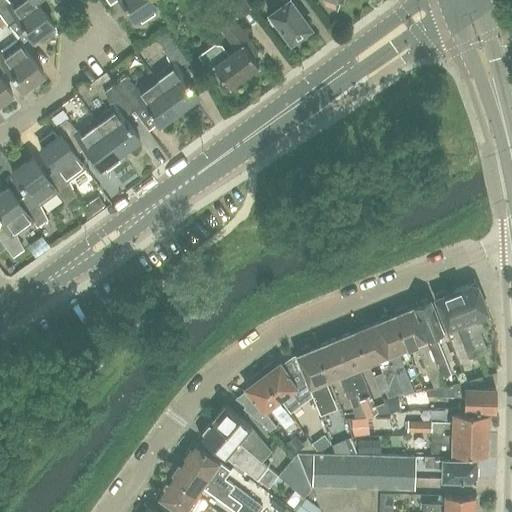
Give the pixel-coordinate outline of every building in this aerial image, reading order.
[(53,27),(35,2),(33,0),(17,0),(11,4),(6,0),(0,0),(0,15),(9,27),(19,20),(34,41),(37,39),(38,40),(44,40),(49,36),(51,30),(50,29),(53,27)] [(120,0),(135,21),(139,19),(142,24),(155,15),(152,10),(156,7),(151,0),(106,0),(111,6),(120,0)] [(224,0),(238,19),(250,10),(243,0),(224,0)] [(291,42),(310,28),(296,9),(298,7),(292,0),(277,0),(279,2),(267,10),(291,42)] [(209,71),(214,68),(229,88),(259,67),(252,58),(258,54),(234,20),(221,29),(237,50),(229,55),(222,45),(214,45),(198,56),(209,71)] [(158,39),(164,50),(172,66),(155,78),(180,112),(199,98),(183,77),(194,69),(174,43),(167,32),(158,39)] [(0,51),(0,75),(8,69),(24,91),(45,76),(20,42),(3,54),(0,51)] [(180,112),(155,78),(139,90),(126,78),(115,86),(135,113),(144,106),(159,126),(180,112)] [(0,104),(12,96),(0,80),(0,104)] [(135,113),(115,86),(104,94),(112,110),(96,122),(120,155),(140,140),(125,120),(135,113)] [(120,155),(96,122),(80,133),(67,121),(56,130),(60,136),(75,156),(85,149),(100,169),(120,155)] [(68,181),(84,169),(75,156),(60,136),(56,138),(53,134),(39,144),(43,148),(40,151),(55,172),(46,178),(57,193),(65,205),(76,197),(68,181)] [(18,202),(32,222),(37,229),(48,221),(40,206),(57,193),(46,178),(32,159),(13,174),(28,194),(18,202)] [(32,222),(18,202),(8,188),(0,193),(0,220),(3,225),(0,226),(0,242),(11,258),(23,250),(16,235),(32,222)] [(479,355),(488,351),(482,335),(486,333),(480,317),(488,313),(476,281),(452,291),(479,355)] [(469,359),(479,355),(452,291),(446,293),(445,291),(435,294),(436,297),(434,298),(447,329),(456,326),(469,359)] [(414,307),(444,378),(452,375),(436,336),(445,332),(432,299),(428,301),(425,299),(421,301),(420,304),(414,307)] [(408,347),(415,344),(434,387),(446,385),(444,378),(414,307),(408,309),(407,306),(396,310),(397,313),(394,315),(408,347)] [(398,351),(408,347),(394,315),(388,317),(387,314),(381,317),(382,320),(375,322),(404,394),(414,392),(402,362),(398,351)] [(375,322),(355,331),(368,363),(378,359),(390,389),(386,391),(388,398),(393,397),(403,393),(404,395),(404,394),(375,322)] [(355,331),(336,338),(358,395),(363,406),(367,417),(378,412),(363,377),(359,367),(368,363),(355,331)] [(336,338),(317,346),(330,379),(338,376),(342,386),(347,399),(358,395),(336,338)] [(337,409),(326,380),(330,379),(317,346),(311,348),(310,346),(306,346),(303,348),(304,351),(296,354),(302,368),(310,389),(313,397),(321,415),(337,409)] [(272,364),(260,372),(280,400),(293,391),(298,397),(310,389),(302,368),(298,370),(293,358),(282,366),(280,363),(274,368),(272,364)] [(280,400),(260,372),(249,380),(252,384),(246,388),(248,391),(237,398),(246,405),(244,409),(269,430),(276,426),(265,411),(280,400)] [(465,395),(464,409),(495,410),(495,406),(497,404),(497,393),(496,391),(496,388),(482,387),(482,376),(446,385),(434,387),(427,389),(427,394),(465,395)] [(401,413),(400,397),(386,400),(390,413),(401,413)] [(226,405),(224,407),(212,420),(262,462),(272,451),(251,427),(226,405)] [(362,406),(353,408),(355,418),(367,417),(363,406),(362,406)] [(432,432),(487,434),(487,426),(491,427),(491,416),(487,416),(487,414),(454,413),(454,422),(408,421),(408,431),(432,432)] [(356,435),(367,435),(366,418),(353,419),(354,431),(356,435)] [(200,434),(225,455),(258,480),(267,467),(262,462),(212,420),(200,434)] [(487,441),(487,434),(432,432),(431,452),(486,454),(486,451),(490,451),(490,441),(487,441)] [(357,454),(358,454),(358,451),(352,434),(346,437),(353,454),(357,454)] [(318,453),(331,444),(324,435),(312,444),(318,453)] [(362,437),(362,451),(382,451),(382,437),(362,437)] [(225,480),(231,471),(191,443),(180,459),(241,503),(253,511),(258,511),(263,506),(225,480)] [(297,452),(291,462),(299,463),(311,490),(320,508),(321,511),(374,511),(375,489),(418,491),(418,456),(374,455),(359,454),(358,454),(357,454),(353,454),(318,453),(297,452)] [(476,457),(423,456),(423,467),(443,467),(443,479),(475,480),(475,476),(478,475),(478,467),(476,466),(476,457)] [(168,476),(196,496),(202,487),(237,511),(253,511),(241,503),(180,459),(168,476)] [(299,463),(291,462),(278,476),(304,498),(311,490),(299,463)] [(184,511),(196,496),(168,476),(155,495),(179,511),(184,511)] [(392,511),(393,494),(380,494),(379,511),(392,511)] [(423,504),(422,511),(474,511),(475,508),(477,508),(477,497),(475,497),(475,495),(444,494),(444,505),(423,504)] [(321,511),(320,508),(306,498),(297,511),(298,511),(321,511)]
